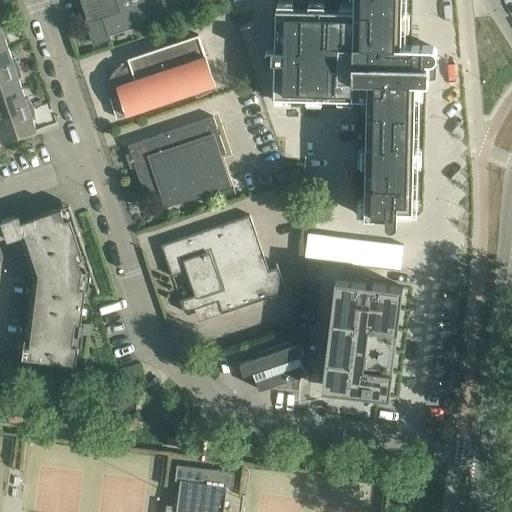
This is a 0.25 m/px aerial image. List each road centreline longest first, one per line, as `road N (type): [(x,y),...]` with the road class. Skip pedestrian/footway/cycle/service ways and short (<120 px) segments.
road 1 (residential): [(488,452),(237,423),(152,340),(91,165)]
road 2 (tertiary): [(488,452),(510,264)]
road 3 (residential): [(91,165),(36,0)]
